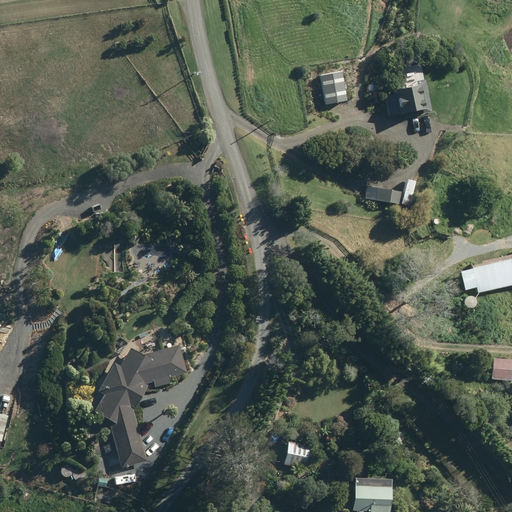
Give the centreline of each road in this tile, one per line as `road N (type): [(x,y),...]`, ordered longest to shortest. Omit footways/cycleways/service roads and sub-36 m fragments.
road 1 (residential): [(511,488),(328,310),(255,219)]
road 2 (unknown): [(279,246),(268,352),(251,391),(166,511)]
road 3 (unclassified): [(196,0),(229,149),(255,219)]
